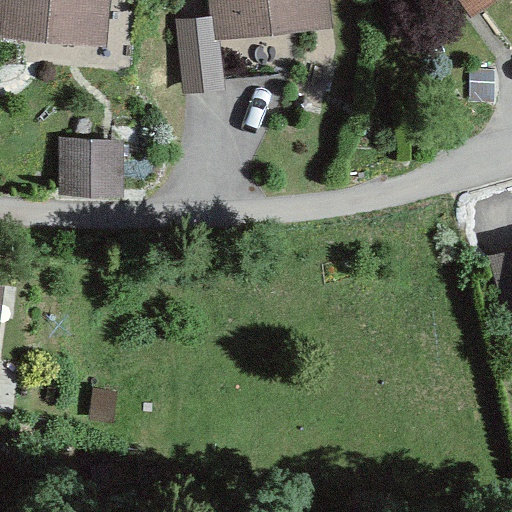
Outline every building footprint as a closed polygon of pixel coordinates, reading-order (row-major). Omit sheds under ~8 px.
[(116,0),(0,0),(0,33),(110,47),(116,0)] [(343,0),(207,0),(213,35),(345,17),(343,0)] [(471,0),(480,11),(494,0),(471,0)] [(121,130),(57,129),(56,182),(119,184),(121,130)] [(0,358),(15,287),(0,283),(0,358)]
